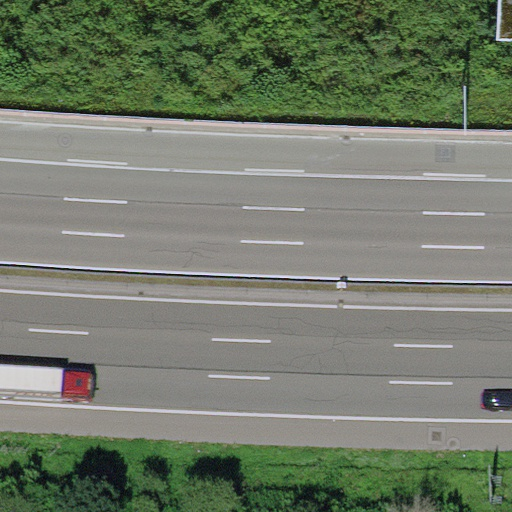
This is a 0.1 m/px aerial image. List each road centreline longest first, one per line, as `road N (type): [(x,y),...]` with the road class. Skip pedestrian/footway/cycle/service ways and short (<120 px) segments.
road 1 (motorway): [(511,218),(0,205)]
road 2 (motorway): [(0,348),(511,361)]
